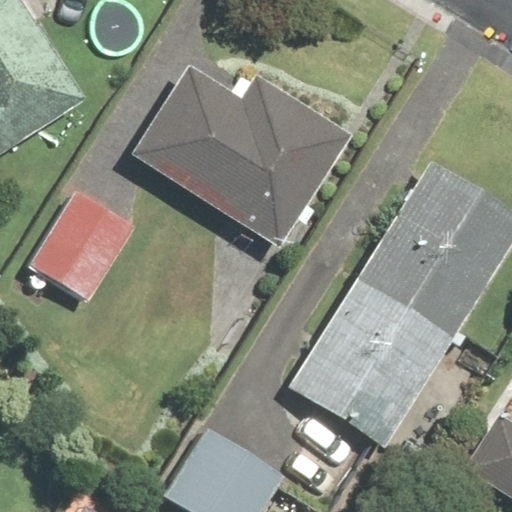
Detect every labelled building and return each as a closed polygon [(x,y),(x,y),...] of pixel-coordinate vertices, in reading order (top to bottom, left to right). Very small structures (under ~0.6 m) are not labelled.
[(0,149),(67,108),(0,1),(0,149)] [(169,71),(113,159),(261,251),(332,139),(238,80),(222,104),(169,71)] [(373,453),(508,227),(414,171),(279,397),(373,453)] [(135,223),(71,186),(24,268),(88,305),(135,223)] [(484,421),(452,473),(511,509),(511,418),(503,433),(484,421)] [(260,511),(278,483),(195,435),(159,496),(185,511),(260,511)]
